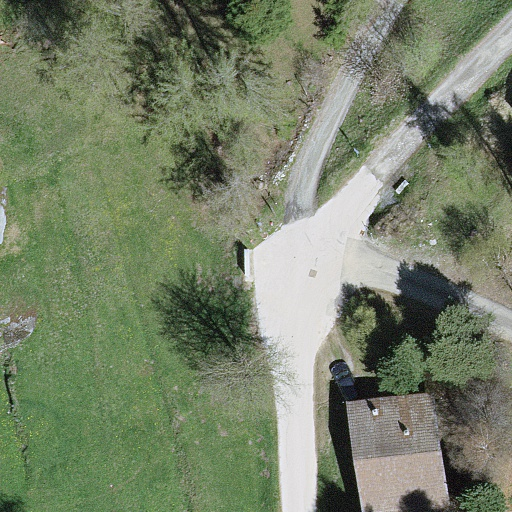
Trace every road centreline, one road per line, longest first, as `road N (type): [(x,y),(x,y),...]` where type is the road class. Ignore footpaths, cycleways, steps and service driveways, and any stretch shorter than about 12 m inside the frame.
road 1 (unclassified): [(312,247),(511,29)]
road 2 (unclassified): [(312,247),(299,227),(297,201),(317,137),(392,0)]
road 3 (unclassified): [(297,511),(289,343),(312,247)]
road 4 (unclassified): [(511,319),(312,247)]
